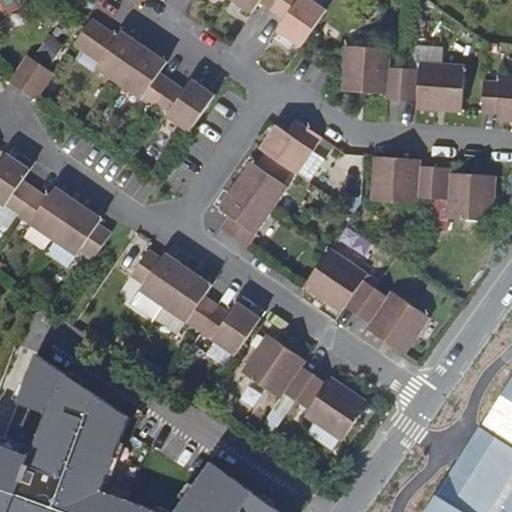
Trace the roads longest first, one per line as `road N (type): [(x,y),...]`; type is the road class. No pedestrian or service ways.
road 1 (residential): [(428,401),(181,228)]
road 2 (residential): [(511,142),(356,132),(296,95),(273,95)]
road 3 (residential): [(181,228),(142,216),(31,144),(13,119)]
road 4 (residential): [(181,228),(273,95)]
road 5 (unclassified): [(511,284),(428,401)]
road 6 (unclassified): [(428,401),(350,511)]
road 7 (residential): [(273,95),(161,22)]
